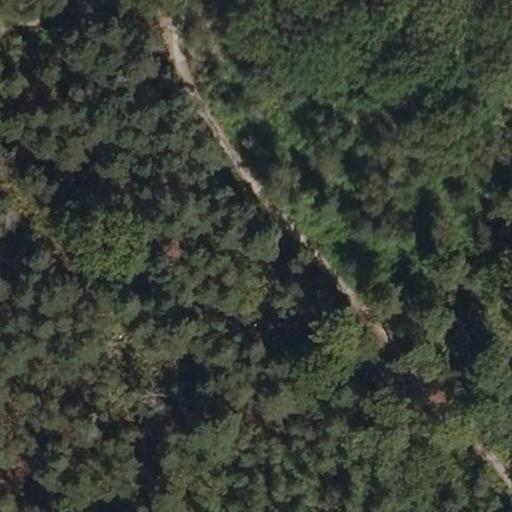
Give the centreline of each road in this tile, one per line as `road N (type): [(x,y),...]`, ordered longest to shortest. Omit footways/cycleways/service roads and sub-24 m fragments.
road 1 (track): [(163,0),(206,97),(285,223),(511,454)]
road 2 (track): [(0,27),(133,0)]
